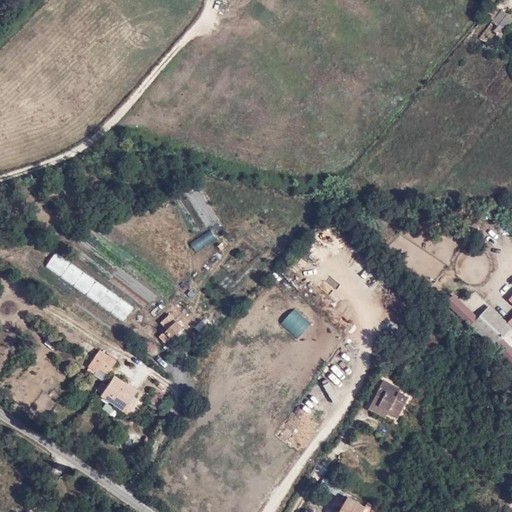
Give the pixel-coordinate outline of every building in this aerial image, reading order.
[(487,23),(500,34),(511,19),(499,8),(487,23)] [(341,245),(347,239),(331,224),(309,246),(326,262),(333,254),(338,259),(346,250),(341,245)] [(194,252),(216,238),(210,228),(187,243),(194,252)] [(479,317),(453,295),(446,304),(511,364),(511,348),(502,339),(511,329),(511,295),(508,301),(511,304),(511,316),(506,323),(488,306),(479,317)] [(171,311),(160,321),(168,330),(161,336),(167,343),(170,340),(173,343),(188,330),(171,311)] [(198,333),(210,328),(206,318),(193,323),(198,333)] [(96,372),(98,368),(108,374),(116,361),(99,350),(88,367),(96,372)] [(113,377),(100,395),(126,413),(140,395),(113,377)] [(401,389),(383,380),(368,410),(385,419),(387,415),(397,420),(408,397),(399,393),(401,389)] [(157,392),(148,402),(157,410),(166,400),(157,392)] [(363,511),(366,507),(349,497),(339,511),(363,511)]
